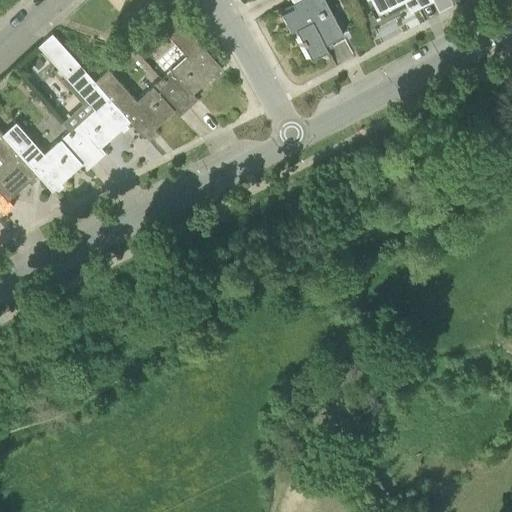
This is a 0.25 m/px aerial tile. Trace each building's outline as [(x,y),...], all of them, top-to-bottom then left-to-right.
[(343,34),(325,0),(294,0),(292,1),(294,5),(281,12),(291,31),(296,29),(311,57),(327,49),(324,43),(343,34)] [(420,0),(374,0),(382,14),(399,6),(398,3),(403,0),(406,0),(409,6),(420,0)] [(161,77),(188,107),(197,99),(192,93),(221,66),(171,10),(157,23),(186,55),(161,77)] [(100,146),(129,120),(93,80),(94,80),(51,32),(37,45),(65,76),(92,107),(68,130),(96,160),(105,152),(100,146)] [(188,107),(161,77),(136,100),(107,68),(94,80),(93,80),(129,120),(143,136),(173,110),(178,115),(188,107)] [(96,160),(68,130),(43,153),(14,121),(2,133),(36,173),(51,189),(81,163),(86,169),(96,160)] [(0,161),(0,208),(4,212),(13,204),(8,198),(36,173),(2,133),(0,130),(0,158),(2,160),(0,161)]
